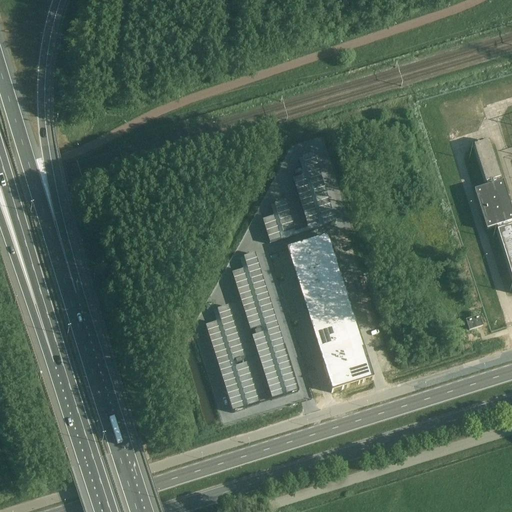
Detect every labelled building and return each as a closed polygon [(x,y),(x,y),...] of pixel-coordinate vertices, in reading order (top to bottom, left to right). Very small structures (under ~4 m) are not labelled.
[(472,148),(485,188),(474,192),(487,231),(495,228),(511,280),(511,218),(491,152),(488,143),(472,148)] [(302,178),(292,181),(308,233),(335,224),(313,155),(298,160),(302,171),(294,174),(295,178),(301,176),(302,178)] [(274,218),(262,222),(269,245),(296,237),(285,202),(270,207),(274,218)] [(328,237),(286,250),(331,394),(373,380),(328,237)] [(243,271),(232,275),(250,332),(253,331),(254,335),(260,333),(261,335),(252,338),(272,401),(298,393),(255,255),(239,260),(243,271)] [(217,324),(205,328),(232,414),(259,405),(246,365),(237,368),(236,366),(242,364),(241,360),(245,359),(228,307),(213,312),(217,324)] [(469,331),(478,328),(483,326),(479,316),(466,320),(469,331)]
